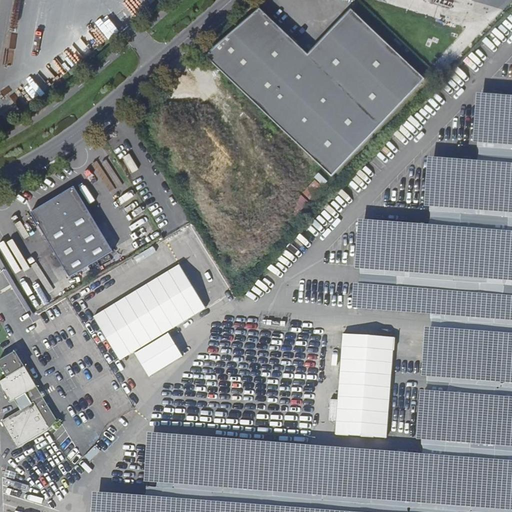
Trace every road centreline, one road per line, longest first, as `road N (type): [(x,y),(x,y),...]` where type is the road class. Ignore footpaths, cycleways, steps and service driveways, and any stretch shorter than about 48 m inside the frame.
road 1 (unclassified): [(0,177),(95,115),(228,0)]
road 2 (unknown): [(95,115),(171,226)]
